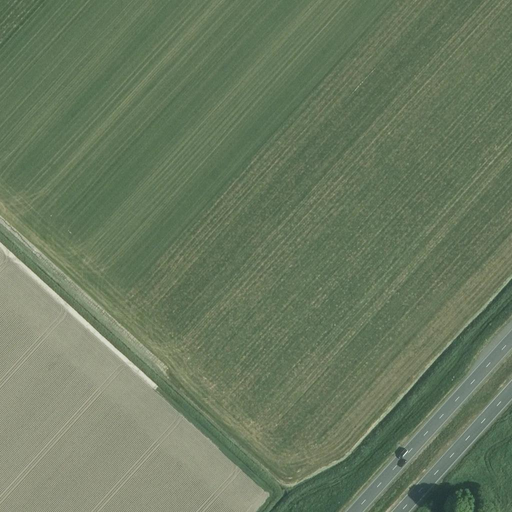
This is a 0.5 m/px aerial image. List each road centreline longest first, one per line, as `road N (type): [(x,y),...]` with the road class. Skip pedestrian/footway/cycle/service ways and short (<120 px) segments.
road 1 (trunk): [(511,340),(355,511)]
road 2 (trunk): [(403,511),(511,391)]
